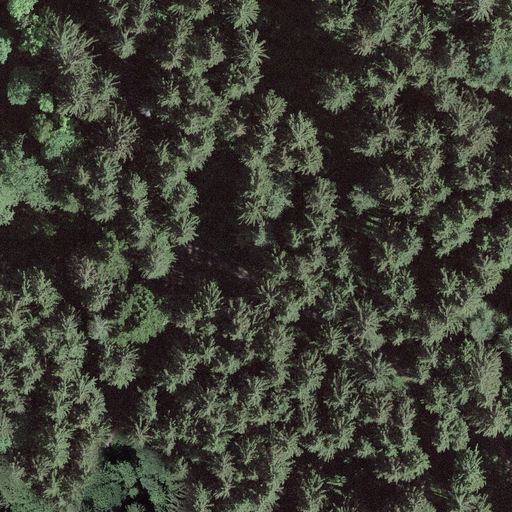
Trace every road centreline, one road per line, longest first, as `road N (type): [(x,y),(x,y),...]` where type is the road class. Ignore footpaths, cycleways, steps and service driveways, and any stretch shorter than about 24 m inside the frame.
road 1 (track): [(511,464),(470,402),(184,244),(148,106),(108,0)]
road 2 (track): [(39,511),(76,486),(100,451),(163,331),(184,244)]
